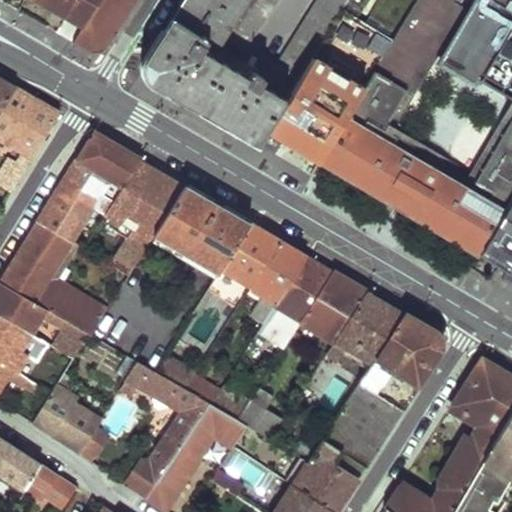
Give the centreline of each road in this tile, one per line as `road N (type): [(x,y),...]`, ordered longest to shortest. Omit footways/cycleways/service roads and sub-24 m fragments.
road 1 (secondary): [(96,94),(481,320)]
road 2 (residential): [(357,511),(481,320)]
road 3 (residential): [(96,94),(0,251)]
road 4 (residential): [(140,511),(0,420)]
